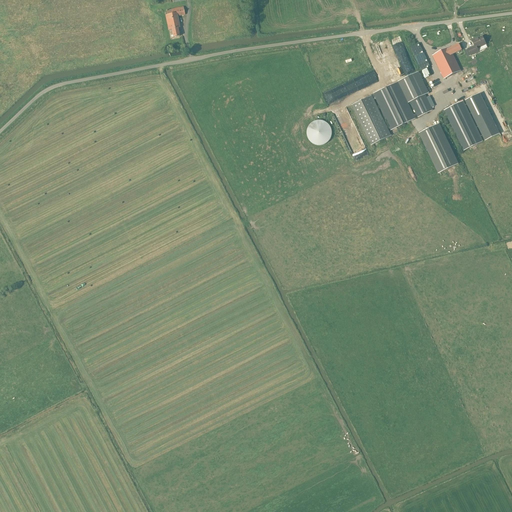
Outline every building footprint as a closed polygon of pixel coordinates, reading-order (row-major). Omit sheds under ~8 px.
[(185,15),(183,7),(166,10),(167,15),(165,15),(168,30),(172,30),(173,38),(180,36),(178,28),(180,28),(178,17),(185,15)] [(486,44),(482,36),(478,38),(478,37),(472,40),(475,46),(468,49),(471,56),(479,52),(477,48),(486,44)] [(403,43),(397,45),(404,63),(410,60),(403,43)] [(462,50),(459,44),(450,48),(449,47),(433,55),(444,79),(461,71),(455,59),(456,59),(455,56),(454,56),(453,54),(462,50)] [(384,69),(391,82),(399,78),(392,65),(384,69)] [(403,72),(406,78),(416,73),(414,67),(403,72)] [(398,82),(373,94),(391,130),(433,111),(425,95),(428,93),(418,72),(399,82),(409,102),(411,101),(417,114),(414,115),(398,82)] [(480,93),(465,100),(485,141),(499,134),(480,93)] [(390,136),(371,96),(352,105),(371,145),(390,136)] [(483,141),(463,101),(444,110),(464,151),(483,141)] [(355,127),(348,108),(343,110),(342,107),(335,110),(337,113),(335,114),(338,122),(341,121),(343,128),(349,126),(350,129),(355,127)] [(321,121),(319,120),(318,121),(317,121),(315,121),(314,122),(313,122),(312,123),(311,124),(310,125),(309,126),(308,127),(308,128),(307,130),(307,131),(307,132),(307,134),(307,135),(307,136),(308,138),(308,139),(309,140),(310,141),(311,142),(312,143),(313,144),(314,144),(315,145),(317,145),(318,145),(319,145),(321,145),(322,145),(323,145),(325,144),(326,144),(327,143),(328,142),(329,141),(330,140),(330,139),(331,138),(331,136),(332,135),(332,134),(332,132),(332,131),(331,130),(331,128),(330,127),(330,126),(329,125),(328,124),(327,123),(326,122),(325,122),(323,121),(322,121),(321,121)] [(421,134),(440,172),(458,163),(439,125),(421,134)]
